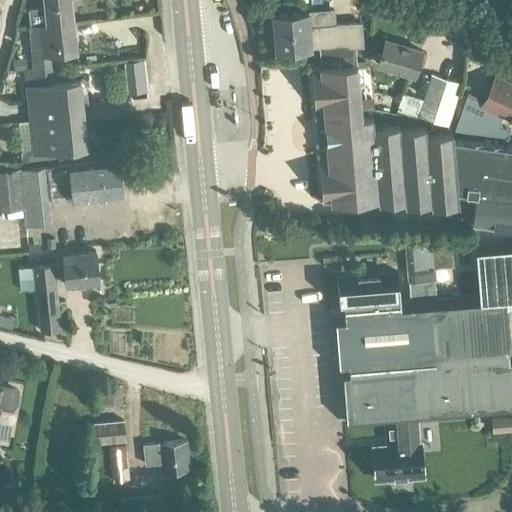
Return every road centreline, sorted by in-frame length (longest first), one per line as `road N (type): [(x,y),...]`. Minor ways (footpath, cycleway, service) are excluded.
road 1 (primary): [(239,511),(185,0)]
road 2 (track): [(392,0),(511,54)]
